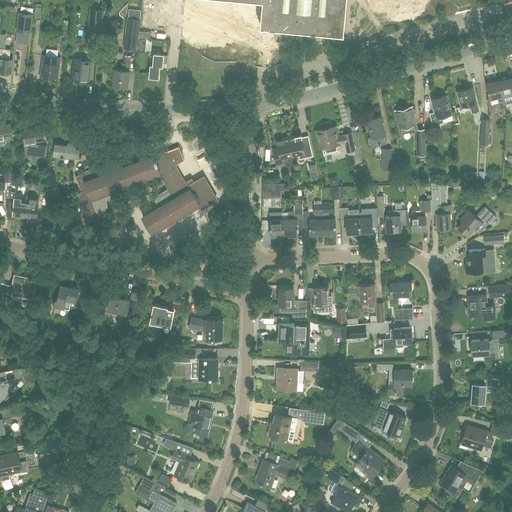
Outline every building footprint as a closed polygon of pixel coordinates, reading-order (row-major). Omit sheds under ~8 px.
[(251,0),(262,1),(260,27),(344,35),(346,0),(251,0)] [(101,35),(104,10),(90,8),(88,34),(101,35)] [(19,13),(17,31),(30,33),(32,14),(20,13),(19,13)] [(137,49),(139,31),(141,14),(130,13),(128,28),(126,28),(124,47),(137,49)] [(235,19),(222,23),(221,20),(214,23),(215,26),(212,27),(211,36),(218,43),(240,35),(242,25),(235,19)] [(61,39),(59,50),(67,51),(70,20),(64,20),(63,30),(62,37),(64,37),(64,40),(61,39)] [(139,31),(137,49),(149,50),(151,32),(139,31)] [(0,72),(11,74),(13,58),(9,58),(10,50),(0,48),(0,57),(0,58),(0,61),(0,72)] [(163,67),(164,54),(154,53),(153,65),(150,64),(149,77),(159,78),(160,66),(163,67)] [(58,79),(60,57),(43,55),(41,77),(58,79)] [(130,64),(130,63),(130,56),(124,55),(123,63),(120,63),(119,70),(115,69),(113,85),(128,87),(130,71),(129,71),(130,64)] [(89,82),(91,61),(74,59),(72,80),(89,82)] [(511,78),(500,82),(504,95),(510,93),(511,99),(511,78)] [(504,96),(504,95),(500,82),(500,81),(486,84),(491,100),(497,98),(500,109),(507,108),(504,96)] [(479,111),(476,104),(477,103),(472,88),(457,92),(461,107),(470,105),(472,113),(479,111)] [(434,129),(441,127),(440,124),(453,120),(451,114),(445,95),(431,99),(435,112),(429,114),(432,126),(433,126),(434,129)] [(399,129),(415,125),(411,107),(394,111),(399,129)] [(370,147),(386,143),(380,116),(368,119),(372,136),(368,137),(370,147)] [(352,118),(352,128),(360,128),(360,117),(352,118)] [(488,144),(490,120),(481,119),(479,144),(488,144)] [(11,123),(0,124),(0,145),(6,144),(5,140),(13,139),(11,123)] [(338,136),(336,126),(316,131),(320,148),(322,148),(324,155),(339,152),(338,144),(345,142),(348,151),(354,150),(350,133),(344,134),(344,135),(338,136)] [(36,144),(36,142),(45,140),(43,128),(22,131),(25,149),(34,149),(33,152),(46,154),(47,146),(47,145),(36,144)] [(425,129),(415,129),(416,156),(419,156),(419,160),(426,160),(426,155),(426,139),(425,129)] [(288,137),(292,155),(298,153),(299,159),(312,156),(310,144),(303,146),(300,134),(288,137)] [(292,155),(288,137),(276,139),(278,148),(272,150),(276,164),(284,162),(285,163),(287,167),(294,165),(292,155)] [(73,145),(73,143),(69,143),(68,145),(56,144),(55,155),(78,157),(79,150),(75,149),(75,146),(73,145)] [(114,189),(159,172),(165,182),(167,186),(158,192),(156,199),(160,206),(142,217),(148,226),(151,232),(161,227),(163,229),(173,223),(172,220),(199,204),(202,209),(217,200),(204,177),(193,183),(192,182),(191,180),(185,183),(175,165),(184,160),(179,146),(155,155),(151,157),(105,174),(103,175),(101,169),(96,171),(95,167),(81,172),(82,174),(76,176),(82,192),(78,194),(88,218),(98,215),(109,211),(105,193),(114,189)] [(393,171),(392,148),(381,149),(382,170),(393,171)] [(11,178),(13,178),(14,170),(8,170),(6,180),(0,178),(0,193),(5,194),(5,197),(9,197),(10,192),(11,185),(11,178)] [(431,183),(438,182),(438,170),(426,170),(427,183),(431,183)] [(441,205),(440,182),(431,183),(432,199),(431,199),(431,211),(431,214),(437,213),(439,213),(439,212),(439,205),(441,205)] [(46,194),(47,184),(38,183),(37,193),(46,194)] [(17,218),(25,219),(27,202),(20,201),(21,193),(17,193),(10,192),(9,197),(15,198),(13,216),(17,217),(17,218)] [(27,202),(25,219),(33,220),(33,219),(38,220),(40,196),(34,196),(33,203),(27,202)] [(431,211),(431,199),(419,200),(420,211),(411,211),(411,216),(412,216),(413,230),(427,229),(426,211),(431,211)] [(309,220),(309,227),(310,235),(322,234),(322,219),(321,214),(321,204),(321,200),(314,201),(315,204),(314,204),(315,219),(309,220)] [(282,218),(283,236),(291,235),(291,238),(297,238),(297,235),(298,235),(297,227),(297,219),(303,218),(302,211),(302,201),(294,202),(294,211),(282,212),(282,218)] [(329,203),(321,204),(321,214),(329,213),(329,204),(329,203)] [(451,228),(450,213),(452,213),(452,204),(441,205),(439,205),(439,212),(439,213),(437,213),(438,229),(439,229),(439,230),(440,232),(446,231),(447,230),(447,229),(451,228)] [(361,212),(359,212),(360,232),(372,232),(372,227),(372,220),(378,220),(377,207),(361,208),(361,212)] [(349,218),(346,218),(347,225),(347,233),(350,233),(350,234),(351,235),(356,235),(357,234),(357,232),(360,232),(359,212),(359,211),(359,209),(351,210),(351,212),(349,212),(349,218)] [(388,216),(386,216),(387,231),(401,230),(401,224),(400,223),(406,222),(405,209),(388,210),(388,216)] [(486,215),(482,210),(476,216),(469,210),(461,219),(464,222),(459,228),(468,236),(480,222),(485,227),(496,216),(490,211),(486,215)] [(282,212),(269,212),(270,236),(283,236),(282,218),(282,212)] [(329,213),(321,214),(322,219),(322,234),(336,234),(335,218),(330,219),(329,213)] [(503,235),(484,236),(485,244),(504,243),(503,235)] [(469,263),(466,263),(466,272),(483,271),(483,272),(495,271),(493,250),(485,250),(485,249),(469,250),(469,263)] [(13,291),(11,298),(32,302),(37,281),(16,276),(14,286),(4,284),(4,283),(0,282),(0,297),(1,297),(3,289),(13,291)] [(392,303),(397,303),(397,296),(412,295),(411,282),(390,283),(392,303)] [(375,306),(374,300),(375,300),(374,283),(360,284),(361,301),(368,301),(369,306),(375,306)] [(497,296),(511,295),(510,284),(490,286),(490,294),(496,293),(497,296)] [(80,310),(83,298),(77,297),(79,289),(60,286),(57,301),(56,300),(54,307),(69,310),(69,308),(80,310)] [(315,305),(314,305),(314,311),(323,311),(329,311),(328,304),(329,304),(330,304),(332,302),(331,298),(330,297),(328,297),(328,296),(328,286),(314,287),(314,288),(315,293),(315,297),(315,305)] [(299,313),(299,301),(293,301),(293,288),(279,288),(279,304),(279,312),(299,313)] [(130,299),(110,295),(107,310),(121,313),(119,325),(124,326),(126,326),(129,313),(127,313),(130,299)] [(486,304),(485,295),(468,296),(469,308),(467,308),(467,309),(467,314),(468,315),(469,315),(469,316),(483,315),(483,320),(495,319),(495,314),(494,303),(486,304)] [(274,314),(275,299),(257,298),(257,313),(274,314)] [(376,322),(384,322),(383,302),(375,303),(376,322)] [(170,327),(172,316),(173,308),(153,304),(149,323),(170,327)] [(337,323),(346,323),(345,308),(336,308),(337,323)] [(394,320),(413,319),(412,308),(394,309),(394,320)] [(205,320),(191,316),(188,327),(205,331),(205,338),(221,338),(222,318),(205,318),(205,320)] [(284,354),(309,355),(310,324),(304,324),(278,323),(278,342),(286,342),(286,344),(285,344),(284,354)] [(345,339),(367,337),(366,323),(346,325),(345,339)] [(411,341),(412,340),(412,334),(411,334),(411,328),(390,329),(391,338),(383,338),(384,348),(403,347),(403,343),(411,342),(411,341)] [(491,339),(511,337),(510,330),(490,331),(491,339)] [(485,359),(490,359),(489,347),(494,347),(494,343),(497,343),(496,339),(471,340),(472,355),(485,354),(485,359)] [(168,361),(198,363),(198,378),(216,378),(217,358),(198,358),(195,358),(195,348),(181,348),(181,349),(175,348),(168,351),(168,361)] [(317,371),(318,362),(301,362),(300,371),(317,371)] [(303,391),(303,384),(302,382),(296,382),(297,369),(277,367),(276,389),(295,390),(295,391),(303,391)] [(388,383),(388,394),(401,394),(401,384),(411,384),(412,370),(395,369),(395,370),(393,370),(389,369),(389,383),(388,383)] [(33,386),(41,379),(38,375),(30,381),(33,386)] [(498,391),(499,377),(485,376),(485,384),(473,383),(472,401),(484,402),(485,391),(498,391)] [(0,401),(0,402),(22,379),(0,383),(0,401)] [(184,407),(186,397),(170,395),(169,404),(184,407)] [(0,431),(6,430),(4,423),(12,422),(11,416),(31,412),(29,404),(1,410),(2,418),(0,418),(0,431)] [(206,435),(212,410),(197,406),(196,412),(191,411),(188,423),(193,424),(192,431),(206,435)] [(396,440),(398,436),(400,436),(403,428),(401,428),(405,418),(379,408),(372,426),(382,429),(381,432),(388,436),(387,437),(390,438),(390,437),(396,440)] [(325,412),(303,409),(301,421),(323,423),(325,412)] [(297,419),(275,414),(272,428),(270,427),(268,436),(271,437),(270,440),(271,441),(282,444),(284,442),(284,439),(293,441),(297,419)] [(338,417),(333,425),(354,440),(359,433),(359,432),(338,417)] [(461,439),(459,446),(467,448),(468,445),(481,449),(482,445),(491,448),(493,441),(491,440),(492,435),(493,432),(490,431),(467,424),(462,439),(461,439)] [(511,427),(503,425),(500,436),(511,438),(511,427)] [(49,454),(66,450),(62,435),(45,439),(49,454)] [(352,446),(351,448),(352,451),(353,453),(361,459),(357,464),(356,466),(361,469),(362,469),(372,476),(384,461),(368,448),(358,439),(356,442),(352,446)] [(190,456),(179,452),(182,444),(175,442),(173,446),(175,450),(171,458),(179,461),(174,475),(190,482),(198,463),(189,459),(190,456)] [(20,461),(18,452),(10,454),(10,456),(0,458),(0,474),(15,471),(15,473),(29,470),(26,459),(20,461)] [(277,464),(262,460),(254,482),(270,487),(274,475),(285,479),(290,461),(279,457),(277,464)] [(340,486),(346,478),(322,462),(316,469),(334,482),(334,483),(330,492),(330,494),(334,496),(330,503),(347,511),(348,511),(357,495),(340,486)] [(479,475),(481,470),(469,465),(465,473),(451,465),(441,483),(449,487),(447,490),(457,496),(467,480),(474,484),(479,475)] [(172,479),(162,474),(162,473),(159,477),(155,474),(152,480),(167,488),(172,479)] [(138,488),(150,495),(153,490),(156,484),(144,476),(138,488)] [(25,509),(16,506),(14,511),(42,511),(49,493),(35,488),(33,494),(30,493),(25,509)] [(171,511),(177,504),(153,490),(150,495),(149,497),(155,501),(148,511),(171,511)] [(87,491),(78,511),(79,511),(87,511),(95,494),(87,491)] [(263,511),(264,511),(247,502),(241,511),(263,511)] [(441,511),(428,502),(421,511),(441,511)]
